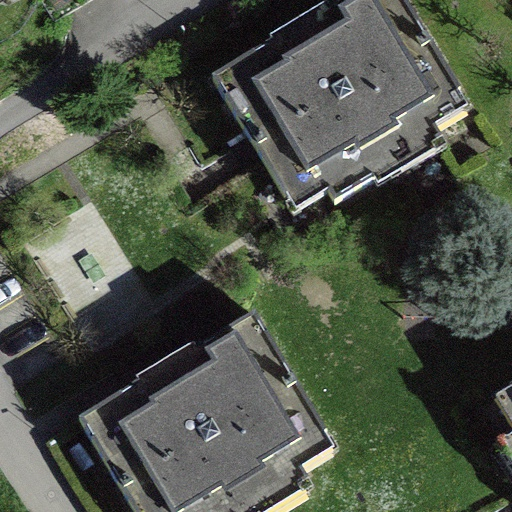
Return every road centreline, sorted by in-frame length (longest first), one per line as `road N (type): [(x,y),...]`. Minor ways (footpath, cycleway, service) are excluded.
road 1 (residential): [(201,0),(0,144)]
road 2 (residential): [(0,404),(67,511)]
